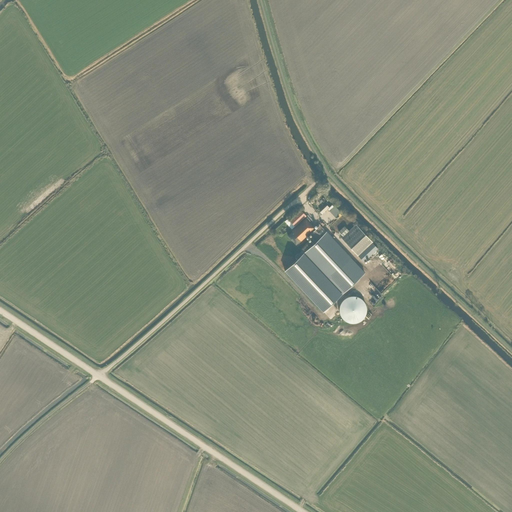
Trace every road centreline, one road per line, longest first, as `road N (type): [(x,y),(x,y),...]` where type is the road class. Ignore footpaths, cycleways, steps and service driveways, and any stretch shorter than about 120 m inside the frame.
road 1 (unclassified): [(98,376),(317,181)]
road 2 (tertiary): [(302,511),(98,376)]
